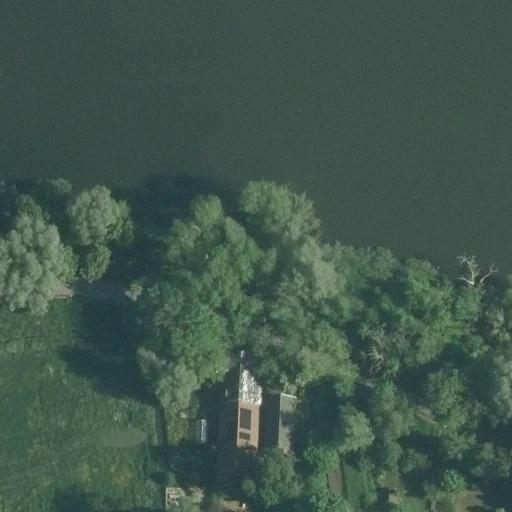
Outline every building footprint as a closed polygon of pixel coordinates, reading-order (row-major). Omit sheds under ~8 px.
[(91,245),(102,248),(108,226),(96,223),(91,245)] [(483,348),(493,352),(500,332),(465,318),(461,329),(486,339),(483,348)] [(219,372),(219,380),(221,380),(216,486),(258,488),(261,410),(267,410),(265,459),(294,460),(296,402),(267,401),(267,402),(262,402),(262,381),(265,381),(266,359),(231,358),(220,358),(219,372)] [(209,425),(196,424),(195,450),(209,450),(209,425)] [(330,486),(333,511),(366,511),(358,448),(326,453),(330,486)] [(189,451),(177,452),(178,468),(189,467),(189,451)] [(398,511),(397,493),(389,493),(390,511),(398,511)]
